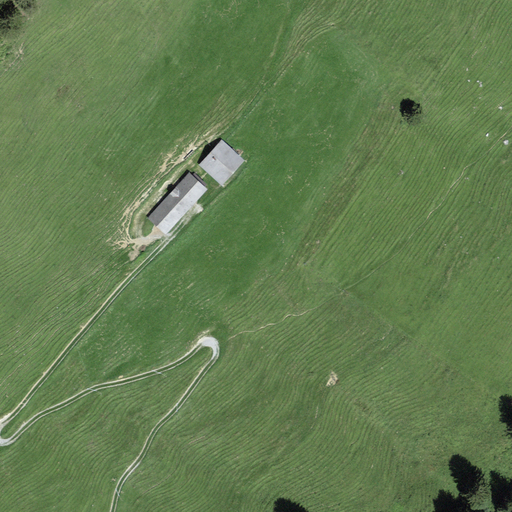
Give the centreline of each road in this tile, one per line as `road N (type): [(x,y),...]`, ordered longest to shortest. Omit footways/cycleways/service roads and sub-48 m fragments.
road 1 (track): [(163,244),(0,425)]
road 2 (track): [(0,445),(89,390),(171,366),(212,343)]
road 3 (track): [(212,343),(214,358),(151,434),(111,511)]
